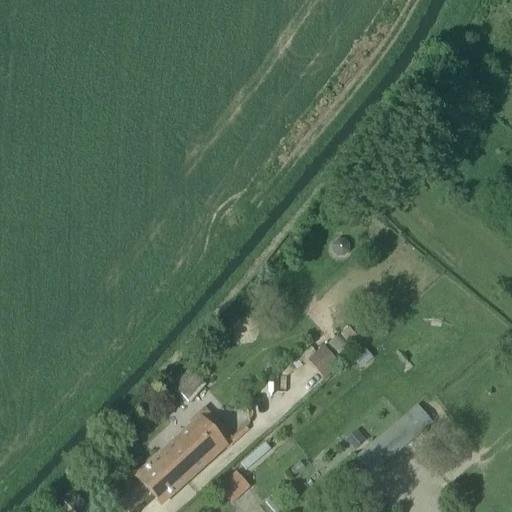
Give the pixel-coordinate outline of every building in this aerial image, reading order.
[(337,242),(332,246),(332,253),(336,258),(343,258),(348,254),(348,248),(344,242),(337,242)] [(324,345),(308,358),(325,377),(340,364),(324,345)] [(353,359),(358,365),(369,356),(364,350),(353,359)] [(188,373),(173,390),(190,405),(205,387),(188,373)] [(135,479),(160,506),(231,441),(207,414),(135,479)] [(346,443),(354,451),(365,442),(358,433),(346,443)] [(264,444),(240,465),(246,471),(270,450),(264,444)] [(234,471),(217,488),(231,504),(249,488),(234,471)] [(385,511),(379,497),(345,511),(385,511)]
